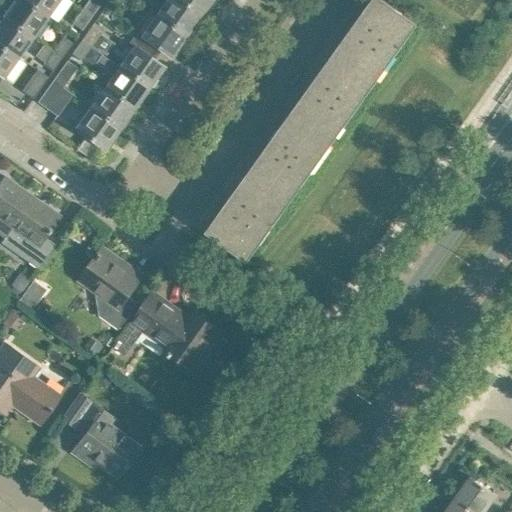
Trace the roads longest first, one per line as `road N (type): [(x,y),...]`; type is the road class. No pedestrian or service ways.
road 1 (tertiary): [(511,220),(317,500),(299,511)]
road 2 (tertiary): [(327,511),(511,249)]
road 3 (residential): [(336,0),(194,186),(180,185),(133,150)]
road 4 (residential): [(133,150),(237,0)]
road 5 (residential): [(133,150),(114,176),(86,171),(0,112)]
road 6 (residential): [(393,511),(480,391)]
